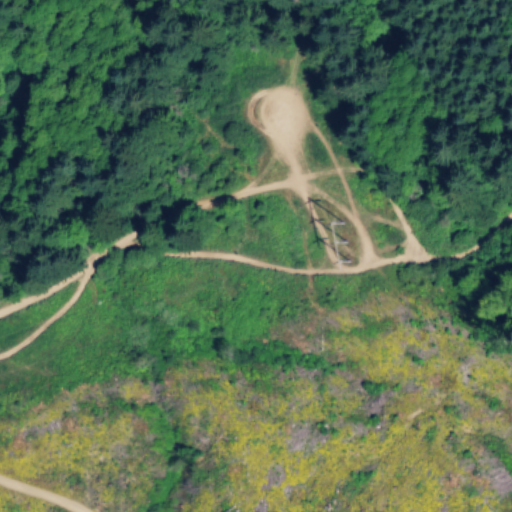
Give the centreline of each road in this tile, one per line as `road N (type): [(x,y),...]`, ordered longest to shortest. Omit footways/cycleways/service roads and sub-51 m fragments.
road 1 (residential): [(511,165),(0,406)]
road 2 (track): [(0,427),(59,491),(202,511)]
